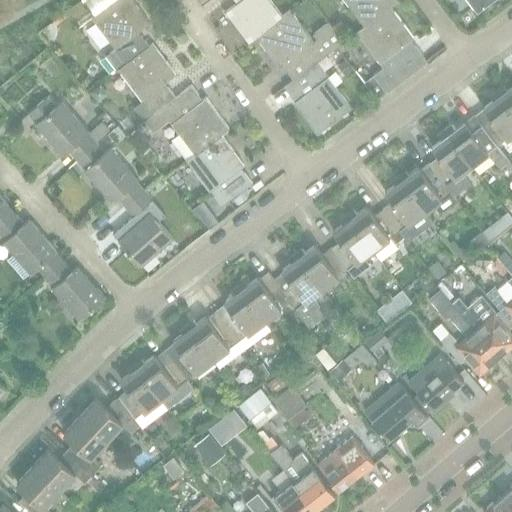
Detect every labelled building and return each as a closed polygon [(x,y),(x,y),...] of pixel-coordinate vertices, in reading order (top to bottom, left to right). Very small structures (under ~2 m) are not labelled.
[(117,68),(148,45),(137,31),(148,23),(130,0),(113,0),(91,17),(115,48),(101,59),(112,73),(117,68)] [(249,41),(256,35),(283,16),(270,0),(234,0),(236,2),(225,10),(249,41)] [(345,0),(364,25),(391,5),(391,6),(398,0),(345,0)] [(469,0),(478,11),(492,0),(469,0)] [(414,36),(391,6),(391,5),(364,25),(356,31),(384,68),(364,82),(376,98),(427,61),(421,53),(422,53),(410,38),(414,36)] [(314,41),(291,10),(283,16),(256,35),(279,65),(282,64),(292,78),(293,78),(316,61),(324,55),(344,40),(329,19),(313,32),(318,38),(314,41)] [(152,113),(160,107),(175,96),(164,82),(176,74),(152,42),(148,45),(117,68),(152,113)] [(351,106),(316,61),(293,78),(292,78),(284,85),(295,100),(293,101),(317,132),(351,106)] [(152,113),(144,119),(152,130),(168,118),(179,133),(171,139),(186,158),(194,152),(220,133),(228,127),(205,97),(202,99),(190,84),(175,96),(160,107),(152,113)] [(505,85),(498,90),(511,108),(511,84),(507,88),(505,85)] [(474,114),(497,144),(511,132),(511,108),(498,90),(492,95),(494,98),(484,106),(484,107),(474,114)] [(77,158),(95,142),(87,133),(89,131),(61,99),(55,105),(46,95),(28,112),(35,120),(34,121),(62,154),(68,149),(77,158)] [(497,144),(474,114),(466,120),(465,120),(455,127),(453,124),(446,130),(471,164),(488,151),(499,167),(509,159),(497,144)] [(434,168),(453,192),(468,181),(460,172),(471,164),(446,130),(439,135),(441,138),(432,145),(439,154),(430,162),(434,168)] [(244,164),(220,133),(194,152),(186,158),(222,204),(252,181),(243,170),(235,176),(233,173),(244,164)] [(125,205),(143,189),(135,179),(137,177),(110,145),(103,151),(95,142),(77,158),(84,167),(83,168),(111,200),(116,195),(125,205)] [(453,192),(434,168),(430,162),(421,168),(419,165),(408,173),(406,170),(400,175),(419,201),(425,209),(435,202),(441,210),(457,198),(453,192)] [(433,220),(425,209),(419,201),(400,175),(393,180),(395,183),(385,191),(392,200),(383,207),(403,235),(407,240),(433,220)] [(143,189),(125,205),(133,215),(152,199),(143,189)] [(0,226),(13,214),(5,205),(6,204),(0,196),(0,226)] [(218,220),(203,200),(192,208),(210,227),(218,220)] [(374,214),(367,204),(357,212),(355,209),(348,214),(373,248),(381,258),(397,246),(394,242),(403,235),(383,207),(374,214)] [(140,265),(172,237),(149,212),(118,240),(140,265)] [(13,214),(0,226),(0,234),(4,239),(1,241),(12,254),(6,259),(23,278),(29,273),(37,267),(44,276),(62,261),(54,251),(55,251),(47,241),(27,218),(21,224),(13,214)] [(347,268),(373,248),(348,214),(341,219),(343,222),(332,230),(340,240),(331,246),(347,268)] [(347,268),(331,246),(322,253),(315,243),(305,251),(303,248),(296,253),(321,287),(347,268)] [(511,260),(504,251),(497,257),(511,274),(511,260)] [(319,304),(312,294),(321,287),(296,253),(289,258),(291,261),(281,269),(283,271),(274,278),(290,300),(309,325),(323,315),(316,306),(319,304)] [(62,261),(44,276),(53,285),(50,287),(78,319),(103,297),(95,288),(76,265),(70,270),(62,261)] [(239,285),(265,319),(290,300),(274,278),(268,271),(259,277),(258,276),(248,283),(246,281),(239,285)] [(511,274),(496,288),(494,285),(486,292),(501,308),(511,321),(511,274)] [(225,302),(216,309),(223,318),(239,339),(238,339),(244,347),(271,327),(265,319),(239,285),(233,290),(235,293),(224,301),(225,302)] [(440,288),(429,297),(446,316),(449,313),(468,335),(459,343),(445,327),(437,334),(451,350),(457,345),(479,370),(483,367),(485,369),(491,363),(490,362),(498,355),(452,302),(440,288)] [(459,296),(452,302),(498,355),(506,348),(507,349),(511,345),(511,334),(507,329),(511,325),(511,322),(500,309),(497,311),(482,293),(468,306),(459,296)] [(239,339),(216,309),(207,316),(206,314),(196,322),(194,319),(187,324),(212,358),(238,339),(239,339)] [(187,377),(212,358),(187,324),(181,329),(183,331),(173,339),(174,341),(165,348),(187,377)] [(161,397),(187,377),(165,348),(156,354),(154,353),(144,361),(142,358),(135,363),(161,397)] [(435,410),(447,399),(444,396),(463,379),(440,352),(408,380),(435,410)] [(135,416),(139,423),(141,426),(168,406),(161,397),(135,363),(129,368),(131,370),(120,378),(127,388),(114,398),(118,403),(133,417),(135,416)] [(365,409),(373,418),(389,437),(411,418),(417,424),(428,415),(398,380),(365,409)] [(111,411),(96,397),(81,413),(107,438),(122,422),(132,431),(139,423),(135,416),(133,417),(118,403),(111,411)] [(71,454),(92,474),(100,465),(91,456),(107,438),(81,413),(64,431),(80,445),(71,454)] [(338,489),(374,461),(353,434),(317,462),(338,489)] [(283,439),(270,450),(285,469),(315,507),(334,492),(303,453),(298,458),(283,439)] [(92,474),(71,454),(64,462),(49,448),(33,464),(60,489),(75,473),(85,482),(92,474)] [(32,511),(50,511),(44,506),(60,489),(33,464),(17,481),(33,496),(25,505),(32,511)] [(285,469),(274,477),(283,488),(275,495),(288,511),(308,511),(315,507),(285,469)] [(511,503),(511,485),(503,493),(511,503)] [(253,511),(273,511),(258,492),(246,501),(255,511),(253,511)] [(484,510),(486,511),(511,511),(511,503),(503,493),(484,510)] [(0,511),(13,511),(3,503),(0,506),(0,511)]
